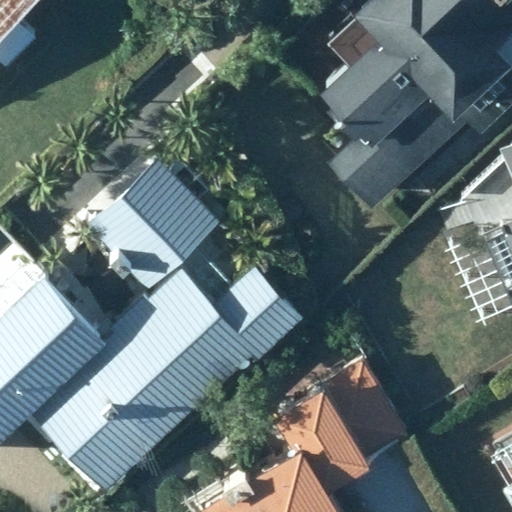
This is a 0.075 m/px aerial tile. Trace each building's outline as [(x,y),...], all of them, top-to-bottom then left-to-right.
[(0,0),(0,28),(28,0),(0,0)] [(131,0),(66,0),(66,1),(120,63),(157,31),(131,0)] [(315,137),(360,190),(456,100),(472,118),(511,79),(511,61),(504,53),(511,46),(511,0),(317,0),(275,39),(343,112),(315,137)] [(511,194),(471,213),(502,292),(511,287),(511,98),(507,101),(511,110),(511,113),(486,124),(511,180),(511,194)] [(0,395),(13,383),(93,470),(235,334),(243,341),(289,295),(240,244),(200,283),(164,245),(207,203),(144,138),(73,206),(135,271),(92,313),(23,243),(0,264),(0,395)] [(337,511),(309,464),(396,417),(355,346),(313,371),(306,362),(257,390),(273,419),(223,449),(216,436),(192,450),(199,463),(179,475),(200,511),(337,511)] [(511,463),(494,475),(511,504),(511,361),(510,363),(511,365),(511,425),(496,435),(511,463)]
